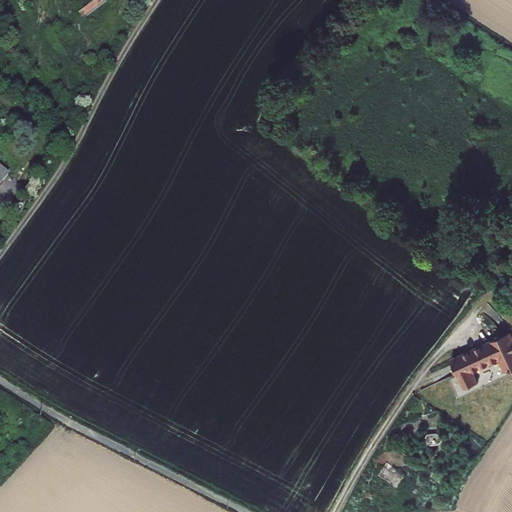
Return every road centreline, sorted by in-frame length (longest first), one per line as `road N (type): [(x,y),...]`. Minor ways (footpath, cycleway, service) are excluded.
road 1 (track): [(0,253),(63,166),(156,0)]
road 2 (unclassified): [(245,511),(0,378)]
road 3 (unclassified): [(336,511),(380,433),(479,306)]
